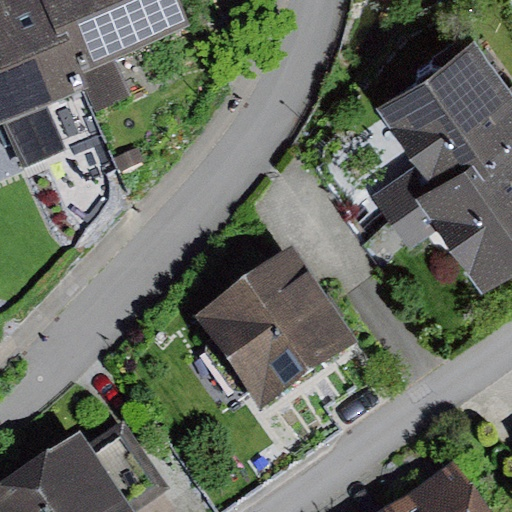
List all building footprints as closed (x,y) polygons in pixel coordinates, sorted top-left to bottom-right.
[(0,122),(2,122),(23,171),(66,153),(49,111),(83,96),(74,77),(40,0),(16,0),(0,7),(0,122)] [(40,0),(74,77),(113,60),(189,28),(177,0),(40,0)] [(472,31),(376,99),(418,160),(440,190),(511,140),(511,88),(511,87),(472,31)] [(113,60),(74,77),(83,96),(93,118),(132,101),(113,60)] [(511,140),(440,190),(426,200),(442,222),(483,282),(511,262),(511,140)] [(137,149),(115,158),(121,172),(143,163),(137,149)] [(440,190),(418,160),(374,191),(412,244),(442,222),(426,200),(440,190)] [(294,251),(197,320),(263,412),(360,343),(294,251)] [(80,432),(0,488),(0,511),(131,511),(165,488),(123,429),(93,451),(80,432)] [(487,511),(453,463),(383,511),(487,511)]
